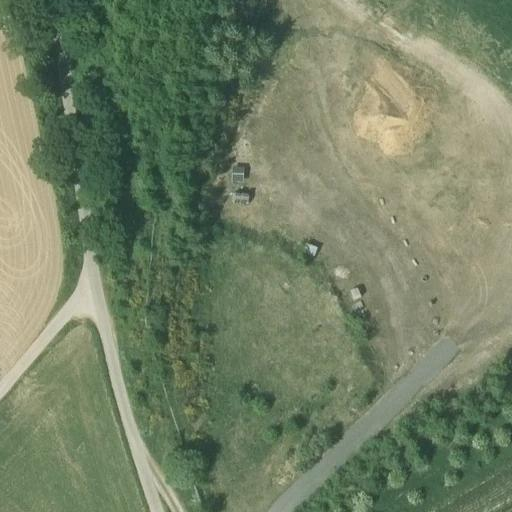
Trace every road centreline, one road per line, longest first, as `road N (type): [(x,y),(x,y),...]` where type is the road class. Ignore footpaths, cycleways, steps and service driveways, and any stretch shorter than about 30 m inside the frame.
road 1 (track): [(92,280),(56,0)]
road 2 (track): [(92,280),(160,511)]
road 3 (track): [(0,390),(92,280)]
